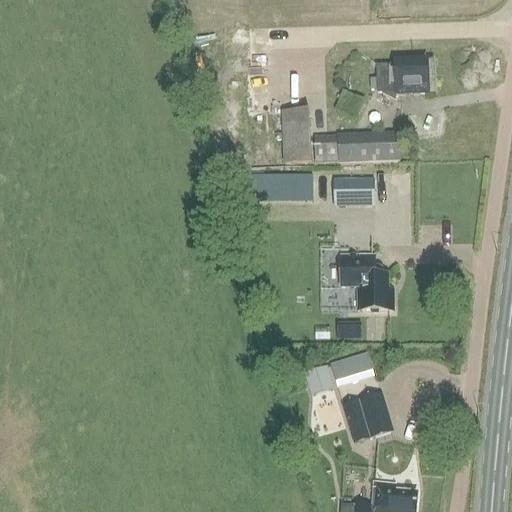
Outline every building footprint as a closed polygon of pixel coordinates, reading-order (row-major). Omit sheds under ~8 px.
[(425,64),(421,60),(418,64),(396,65),(396,67),(377,68),(377,81),(370,81),(370,92),(378,92),(378,95),(383,95),(383,98),(395,104),(396,103),(392,101),(395,96),(425,95),(429,91),(427,63),(425,64)] [(311,165),(309,113),(282,114),(284,166),(311,165)] [(399,164),(398,135),(337,137),(338,166),(399,164)] [(333,182),(333,210),(374,209),(373,181),(333,182)] [(362,313),(388,313),(393,313),(393,291),(388,292),(388,277),(375,277),(375,258),(341,258),(341,289),(362,289),(362,313)] [(284,304),(269,304),(269,320),(284,320),(284,304)] [(304,375),(307,386),(330,379),(326,368),(304,375)] [(392,434),(381,395),(357,403),(368,441),(392,434)] [(395,494),(396,487),(375,485),(373,509),(341,507),(340,511),(415,511),(417,496),(395,494)]
